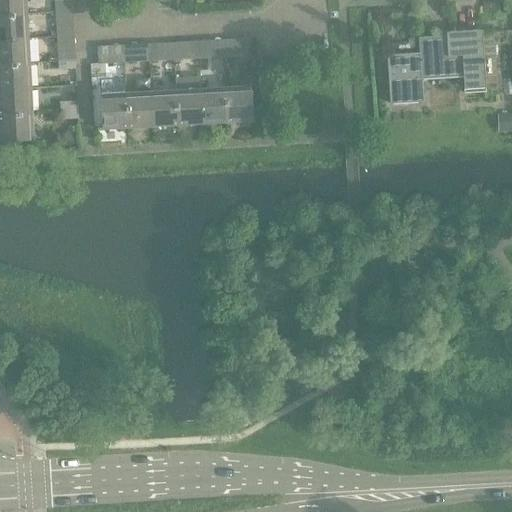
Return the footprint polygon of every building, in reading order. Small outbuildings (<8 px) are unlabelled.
[(26,0),(0,0),(0,15),(27,14),(26,0)] [(56,4),(56,13),(73,12),(72,3),(56,4)] [(73,12),(56,13),(57,21),(73,20),(73,12)] [(27,14),(0,15),(0,40),(28,39),(27,14)] [(419,38),(420,53),(421,76),(422,76),(463,73),(465,93),(486,92),(482,34),(419,38)] [(248,38),(239,39),(240,56),(249,55),(248,38)] [(28,39),(0,40),(0,65),(30,64),(28,39)] [(199,58),(198,41),(189,42),(190,59),(199,58)] [(206,41),(198,41),(199,58),(207,58),(206,41)] [(157,43),(148,44),(149,61),(158,60),(157,43)] [(149,61),(148,44),(140,44),(141,61),(149,61)] [(107,46),(98,47),(99,64),(108,63),(107,46)] [(58,53),(59,62),(76,61),(75,52),(58,53)] [(421,76),(420,53),(387,55),(390,104),(424,102),(422,76),(421,76)] [(76,61),(59,62),(59,71),(76,70),(76,61)] [(30,64),(0,65),(0,90),(31,88),(30,64)] [(251,86),(225,87),(227,121),(253,120),(251,86)] [(225,87),(200,89),(202,123),(227,121),(225,87)] [(31,88),(0,90),(0,114),(32,113),(31,88)] [(200,89),(176,90),(178,124),(202,123),(200,89)] [(176,90),(151,91),(153,126),(178,124),(176,90)] [(151,91),(126,93),(128,127),(153,126),(151,91)] [(126,93),(101,94),(103,128),(128,127),(126,93)] [(61,103),(62,112),(78,111),(78,102),(61,103)] [(78,111),(62,112),(62,120),(79,119),(78,111)] [(32,113),(0,114),(0,140),(34,139),(32,113)] [(71,133),(65,144),(73,148),(79,138),(71,133)]
